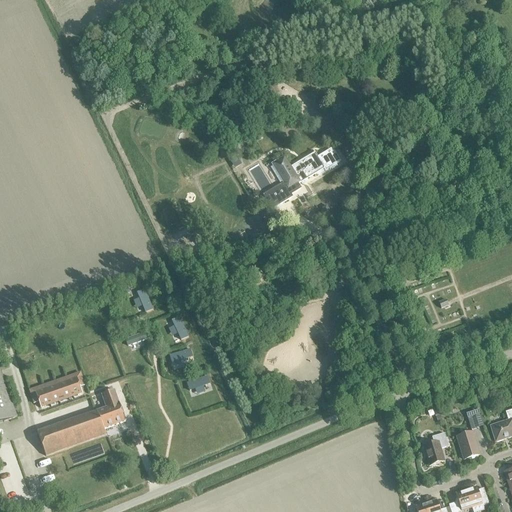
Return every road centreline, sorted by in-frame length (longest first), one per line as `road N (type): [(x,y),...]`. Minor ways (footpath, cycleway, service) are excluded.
road 1 (unclassified): [(110,511),(344,415)]
road 2 (residential): [(399,393),(419,487),(429,492),(473,477),(490,459)]
road 3 (residential): [(399,393),(511,351)]
